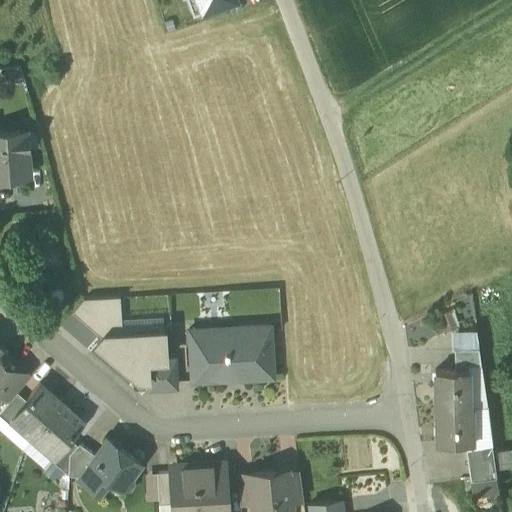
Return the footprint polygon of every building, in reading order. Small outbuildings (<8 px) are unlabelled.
[(189,0),(192,8),(215,0),(189,0)] [(0,132),(0,171),(28,170),(26,147),(21,147),(19,132),(0,132)] [(103,334),(121,333),(119,296),(83,299),(73,312),(101,336),(103,334)] [(269,323),(236,325),(237,336),(188,339),(191,381),(272,375),(269,323)] [(166,359),(164,330),(121,333),(103,334),(101,336),(96,341),(138,377),(147,377),(146,360),(166,359)] [(478,347),(476,330),(451,330),(451,348),(454,348),(478,347)] [(478,347),(454,348),(454,368),(468,368),(468,364),(480,363),(478,347)] [(0,390),(17,370),(6,360),(7,358),(8,356),(8,353),(7,351),(5,349),(2,348),(0,348),(0,390)] [(166,359),(146,360),(147,377),(148,389),(175,387),(173,358),(166,359)] [(480,363),(468,364),(468,368),(469,404),(486,404),(480,363)] [(454,368),(447,368),(435,368),(435,405),(469,404),(468,368),(454,368)] [(17,370),(0,390),(9,398),(16,390),(26,378),(17,370)] [(25,398),(11,415),(12,416),(32,433),(61,400),(39,382),(25,398)] [(9,398),(0,408),(0,413),(8,421),(12,416),(11,415),(25,398),(16,390),(9,398)] [(61,400),(32,433),(52,451),(54,452),(68,435),(82,418),(61,400)] [(469,404),(435,405),(436,441),(465,441),(469,441),(469,404)] [(491,443),(486,404),(469,404),(469,441),(465,441),(465,447),(491,443)] [(68,435),(54,452),(52,451),(48,456),(68,473),(69,452),(77,443),(68,435)] [(139,460),(107,436),(95,453),(79,474),(97,487),(103,478),(109,477),(121,485),(127,484),(131,479),(129,474),(139,460)] [(77,443),(69,452),(68,473),(79,474),(95,453),(78,441),(77,443)] [(491,443),(465,447),(470,479),(495,475),(496,475),(491,443)] [(227,511),(225,461),(195,462),(195,467),(198,511),(227,511)] [(198,511),(195,467),(169,469),(169,470),(171,502),(171,511),(198,511)] [(286,469),(250,473),(250,474),(252,499),(253,511),(290,511),(289,499),(287,473),(286,469)] [(169,470),(157,471),(158,502),(171,502),(169,470)] [(299,472),(287,473),(289,499),(302,498),(299,472)] [(250,474),(238,475),(239,501),(252,499),(250,474)] [(495,475),(470,479),(472,493),(498,490),(495,475)]
